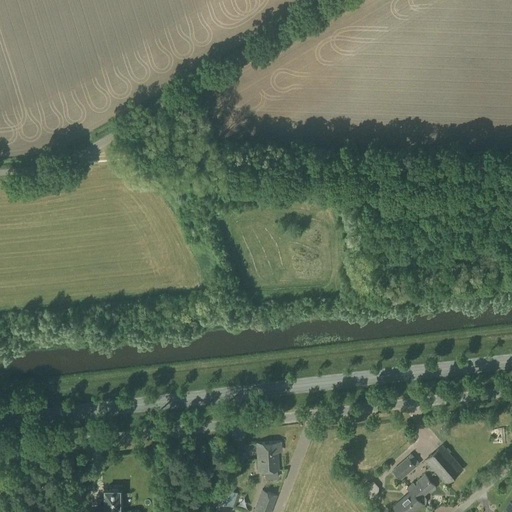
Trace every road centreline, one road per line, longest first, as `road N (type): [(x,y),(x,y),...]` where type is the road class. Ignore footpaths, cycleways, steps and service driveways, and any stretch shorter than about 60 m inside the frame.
road 1 (primary): [(511,363),(0,423)]
road 2 (unclassified): [(511,393),(0,450)]
road 3 (track): [(511,169),(81,153)]
road 4 (unclassified): [(0,172),(57,164),(97,145),(328,0)]
